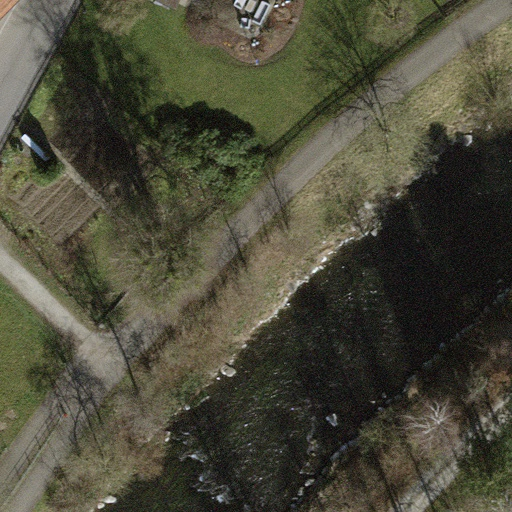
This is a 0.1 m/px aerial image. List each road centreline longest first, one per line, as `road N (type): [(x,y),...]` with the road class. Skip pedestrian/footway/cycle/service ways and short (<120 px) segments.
road 1 (track): [(511,5),(352,122),(211,260),(93,384),(13,511)]
road 2 (track): [(410,511),(511,412)]
road 3 (track): [(93,384),(0,477)]
